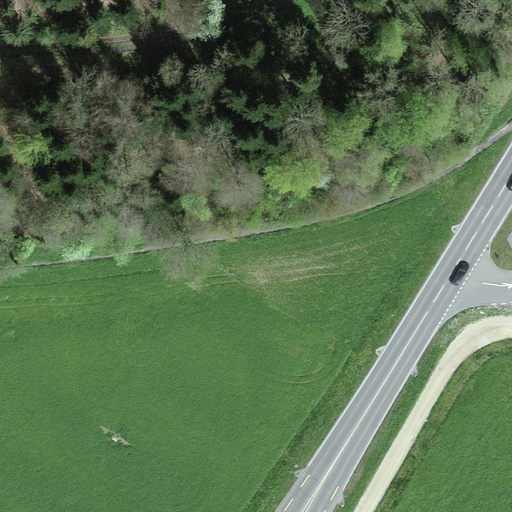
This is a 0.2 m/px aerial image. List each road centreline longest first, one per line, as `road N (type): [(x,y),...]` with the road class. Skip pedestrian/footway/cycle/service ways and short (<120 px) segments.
road 1 (secondary): [(301,511),(511,173)]
road 2 (track): [(0,49),(206,33),(290,0)]
road 3 (track): [(366,511),(449,358),(486,330),(511,327)]
